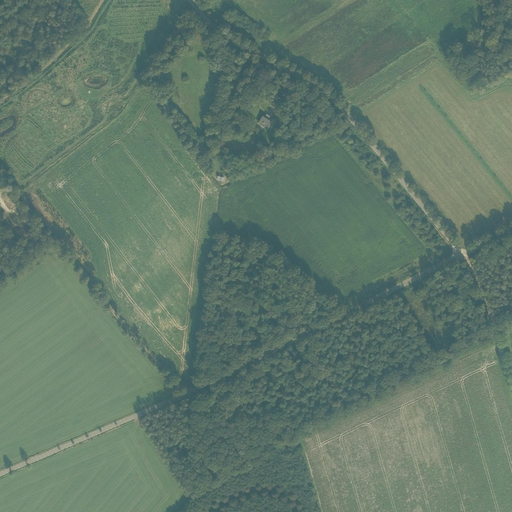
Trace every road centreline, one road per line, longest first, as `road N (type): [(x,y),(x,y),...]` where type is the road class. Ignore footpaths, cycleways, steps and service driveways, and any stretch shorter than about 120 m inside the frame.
road 1 (unclassified): [(0,473),(228,372),(462,252)]
road 2 (unclassified): [(462,252),(343,109),(215,30),(191,0)]
road 3 (unknown): [(256,53),(210,121),(209,137),(221,156),(242,163),(267,154),(274,142)]
road 4 (track): [(511,383),(485,291),(462,252)]
